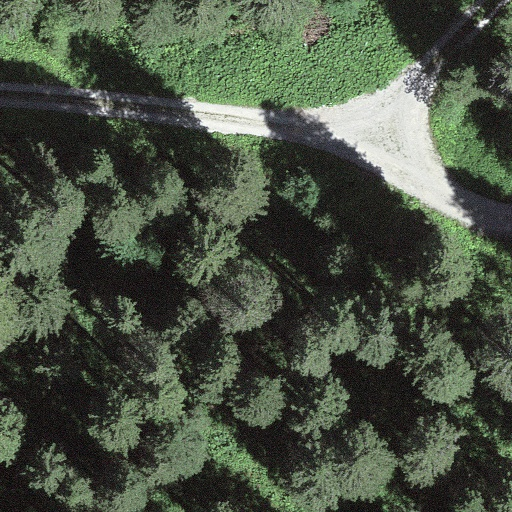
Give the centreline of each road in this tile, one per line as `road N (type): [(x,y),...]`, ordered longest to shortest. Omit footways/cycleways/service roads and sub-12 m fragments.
road 1 (track): [(390,129),(0,93)]
road 2 (track): [(390,129),(508,0)]
road 3 (track): [(511,213),(442,185),(390,129)]
